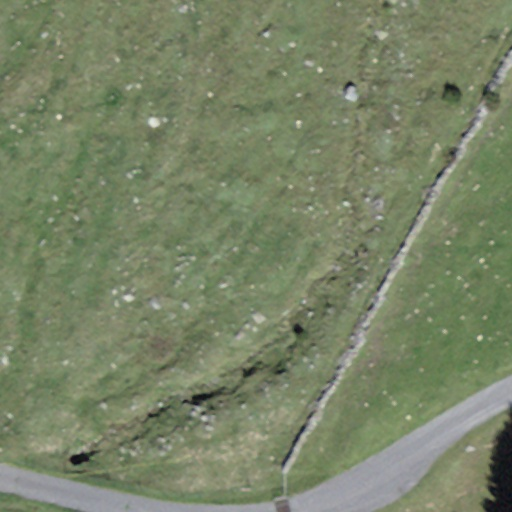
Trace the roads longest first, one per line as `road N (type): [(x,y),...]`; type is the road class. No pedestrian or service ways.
road 1 (unclassified): [(511,393),(433,439),(379,485),(318,511)]
road 2 (unclassified): [(151,511),(0,479)]
